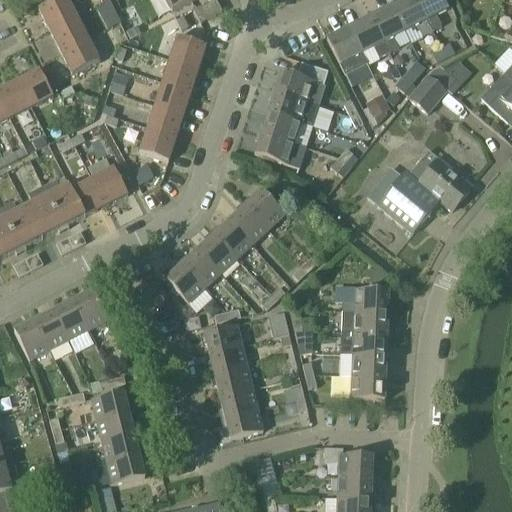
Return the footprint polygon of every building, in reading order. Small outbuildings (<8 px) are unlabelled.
[(50,34),(77,20),(66,0),(61,0),(38,12),(50,34)] [(164,0),(172,14),(189,5),(199,0),(198,0),(164,0)] [(431,34),(425,23),(413,0),(408,0),(391,9),(404,34),(416,28),(422,39),(431,34)] [(413,0),(425,23),(431,34),(441,29),(436,18),(448,12),(441,0),(413,0)] [(222,15),(216,2),(193,13),(200,26),(222,15)] [(109,3),(96,10),(107,32),(120,25),(109,3)] [(370,20),(383,45),(388,56),(398,51),(393,40),(404,34),(391,9),(370,20)] [(61,55),(88,42),(77,20),(50,34),(61,55)] [(176,23),(181,35),(189,31),(183,20),(176,23)] [(383,45),(370,20),(349,31),(361,56),(373,50),(378,61),(388,56),(383,45)] [(141,37),(137,29),(126,35),(130,43),(141,37)] [(367,67),(361,56),(349,31),(326,42),(345,78),(367,67)] [(169,64),(198,73),(206,49),(177,40),(169,64)] [(61,55),(72,78),(99,64),(88,42),(61,55)] [(440,52),(445,62),(454,57),(449,47),(440,52)] [(440,52),(431,56),(436,66),(445,62),(440,52)] [(162,86),(191,96),(198,73),(169,64),(162,86)] [(275,96),(307,106),(310,94),(317,96),(321,94),(328,75),(301,66),(297,79),(281,74),(275,96)] [(447,94),(456,84),(439,71),(432,75),(428,79),(447,94)] [(39,73),(17,84),(31,111),(53,100),(39,73)] [(410,89),(416,81),(408,74),(401,82),(410,89)] [(123,97),(129,79),(116,75),(111,93),(123,97)] [(410,89),(401,82),(398,77),(392,84),(395,89),(404,97),(410,89)] [(511,84),(505,78),(481,103),(507,127),(511,121),(511,84)] [(447,94),(428,79),(428,80),(409,103),(428,118),(447,94)] [(31,111),(17,84),(0,92),(0,104),(9,122),(31,111)] [(154,109),(183,118),(191,96),(162,86),(154,109)] [(268,116),(311,131),(318,110),(307,106),(275,96),(268,116)] [(85,99),(83,107),(95,111),(98,103),(85,99)] [(390,113),(384,103),(367,111),(373,121),(386,115),(390,113)] [(0,126),(9,122),(0,104),(0,126)] [(349,120),(357,116),(351,105),(344,109),(349,120)] [(147,132),(176,141),(183,118),(154,109),(147,132)] [(261,137),(305,151),(311,131),(268,116),(261,137)] [(349,120),(355,131),(363,127),(357,116),(349,120)] [(147,132),(139,156),(168,165),(176,141),(147,132)] [(261,137),(254,158),(299,173),(306,152),(305,151),(261,137)] [(47,147),(43,138),(31,144),(36,152),(47,147)] [(345,167),(353,158),(346,152),(338,162),(345,167)] [(345,167),(338,162),(330,171),(336,177),(345,167)] [(376,209),(411,237),(413,237),(438,204),(452,215),(472,191),(438,162),(432,170),(422,162),(408,178),(404,175),(401,179),(391,171),(367,201),(376,209)] [(138,189),(148,184),(141,170),(131,175),(138,189)] [(92,182),(106,209),(127,198),(114,171),(92,182)] [(92,182),(71,193),(85,220),(106,209),(92,182)] [(41,242),(85,220),(71,193),(68,187),(60,192),(56,184),(28,198),(32,206),(25,210),(36,231),(41,242)] [(245,209),(268,234),(284,219),(261,194),(245,209)] [(0,262),(41,242),(36,231),(25,210),(17,214),(13,205),(0,212),(0,262)] [(229,224),(252,248),(268,234),(245,209),(229,224)] [(252,248),(229,224),(213,238),(236,263),(252,248)] [(68,241),(73,252),(86,246),(80,235),(68,241)] [(197,253),(220,278),(236,263),(213,238),(197,253)] [(68,241),(56,247),(61,259),(73,252),(68,241)] [(220,278),(197,253),(181,267),(204,292),(220,278)] [(25,263),(31,274),(43,268),(37,257),(25,263)] [(301,270),(307,276),(317,268),(311,261),(301,270)] [(25,263),(13,269),(19,280),(31,274),(25,263)] [(181,267),(165,283),(188,307),(204,292),(181,267)] [(301,270),(292,278),(298,285),(307,276),(301,270)] [(270,299),(275,306),(285,297),(279,290),(270,299)] [(307,297),(301,291),(292,299),(298,305),(307,297)] [(388,316),(388,304),(389,295),(393,295),(393,294),(371,293),(372,291),(369,291),(369,293),(355,293),(354,306),(342,306),(342,315),(388,316)] [(72,305),(87,335),(108,324),(92,294),(72,305)] [(270,299),(261,307),(267,314),(275,306),(270,299)] [(53,314),(68,344),(87,335),(72,305),(53,314)] [(226,316),(228,324),(241,321),(239,313),(226,316)] [(34,324),(49,354),(68,344),(53,314),(34,324)] [(388,316),(342,315),(341,336),(353,337),(387,338),(388,316)] [(226,316),(214,319),(216,327),(228,324),(226,316)] [(268,321),(273,343),(289,339),(284,317),(268,321)] [(303,335),(300,322),(292,324),(295,337),(303,335)] [(34,324),(14,334),(29,364),(49,354),(34,324)] [(204,337),(209,358),(242,350),(237,329),(204,337)] [(295,337),(298,348),(306,346),(303,335),(295,337)] [(387,338),(353,337),(353,348),(341,348),(340,357),(352,357),(352,358),(386,360),(387,338)] [(282,350),(283,353),(285,361),(285,362),(294,360),(291,348),(282,350)] [(242,350),(209,358),(214,379),(247,371),(242,350)] [(386,360),(352,358),(351,380),(385,381),(386,360)] [(294,360),(285,362),(288,374),(297,372),(294,360)] [(306,380),(314,378),(311,366),(303,368),(306,380)] [(219,400),(252,392),(247,371),(214,379),(219,400)] [(306,380),(309,392),(317,390),(314,378),(306,380)] [(114,391),(125,388),(123,380),(112,383),(114,391)] [(385,381),(351,380),(341,380),(340,401),(350,402),(384,404),(385,381)] [(114,391),(112,383),(99,386),(101,394),(114,391)] [(304,402),(301,390),(293,392),(296,404),(304,402)] [(225,421),(257,413),(252,392),(219,400),(225,421)] [(96,425),(129,417),(123,395),(91,403),(96,425)] [(74,407),(85,404),(83,396),(72,399),(74,407)] [(74,407),(72,399),(58,402),(60,410),(74,407)] [(304,402),(296,404),(299,416),(307,414),(304,402)] [(257,413),(225,421),(230,443),(263,435),(257,413)] [(101,446),(134,438),(129,417),(96,425),(101,446)] [(52,436),(61,433),(57,421),(49,424),(52,436)] [(52,436),(56,448),(64,446),(61,433),(52,436)] [(106,467),(139,459),(134,438),(101,446),(106,467)] [(0,452),(0,496),(11,493),(9,484),(17,482),(9,452),(0,454),(0,452)] [(338,480),(372,482),(372,459),(342,458),(343,453),(324,452),(323,467),(338,467),(338,480)] [(106,467),(112,489),(144,481),(139,459),(106,467)] [(275,480),(270,461),(257,465),(261,484),(275,480)] [(64,477),(72,475),(69,463),(60,465),(64,477)] [(64,477),(67,489),(75,487),(72,475),(64,477)] [(371,503),(372,482),(338,480),(337,502),(371,503)] [(274,502),(271,490),(263,492),(266,504),(274,502)] [(115,511),(112,491),(100,492),(102,511),(115,511)] [(276,511),(274,502),(266,504),(267,511),(276,511)] [(370,511),(371,503),(337,502),(336,511),(370,511)]
